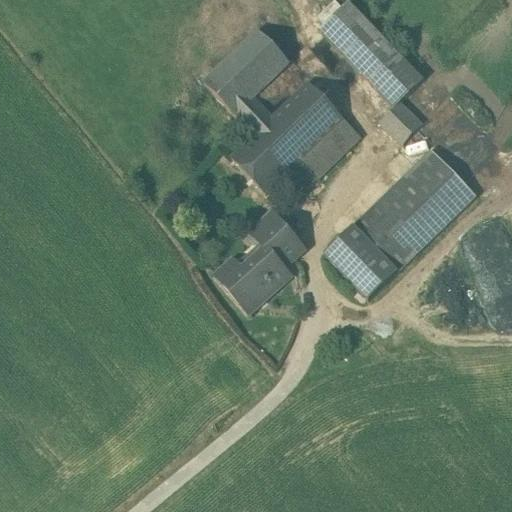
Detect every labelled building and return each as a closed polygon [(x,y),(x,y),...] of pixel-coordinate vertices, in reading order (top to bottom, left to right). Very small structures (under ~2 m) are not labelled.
[(424,83),(348,4),(318,33),(394,111),(400,106),(424,83)] [(203,87),(233,120),(252,101),(289,67),(258,35),(203,87)] [(272,120),(253,139),(289,175),(343,121),(307,85),(272,120)] [(233,120),(253,139),(272,120),(252,101),(233,120)] [(422,128),(400,106),(394,111),(380,125),(402,148),(422,128)] [(343,121),(289,175),(307,192),(361,138),(343,121)] [(253,139),(231,160),(266,197),(289,175),(253,139)] [(435,156),(326,259),(369,304),(478,201),(435,156)] [(232,264),(215,280),(248,317),(290,280),(282,272),(304,254),(272,217),(250,236),(266,255),(242,275),(232,264)]
